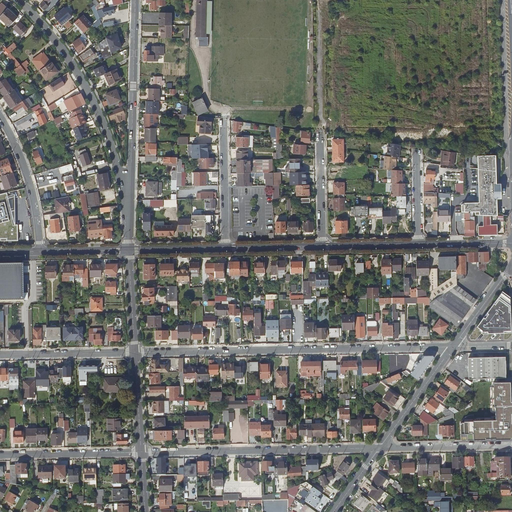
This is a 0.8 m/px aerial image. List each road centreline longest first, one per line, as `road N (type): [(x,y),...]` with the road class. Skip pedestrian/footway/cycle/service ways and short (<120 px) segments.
road 1 (residential): [(452,347),(134,352)]
road 2 (residential): [(140,452),(379,448)]
road 3 (residential): [(17,0),(83,85),(129,201)]
road 4 (residential): [(134,0),(129,201)]
road 5 (residential): [(0,117),(31,190),(39,251)]
road 6 (residential): [(0,455),(140,452)]
road 7 (residential): [(134,352),(0,354)]
road 8 (residential): [(379,448),(511,445)]
road 9 (residential): [(379,448),(452,347)]
road 10 (residential): [(223,126),(224,248)]
